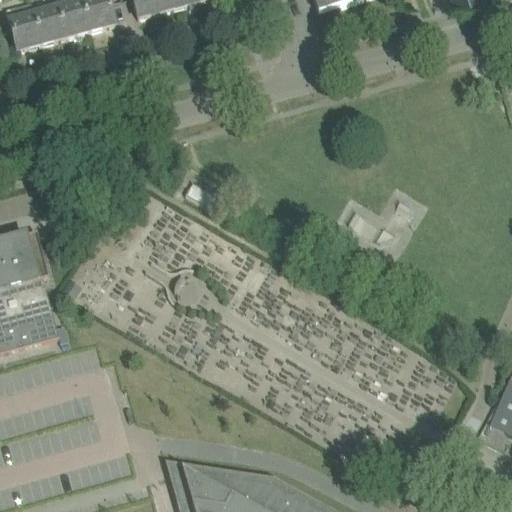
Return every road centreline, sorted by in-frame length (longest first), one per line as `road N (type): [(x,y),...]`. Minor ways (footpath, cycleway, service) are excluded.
road 1 (residential): [(0,165),(298,81)]
road 2 (residential): [(0,84),(275,10)]
road 3 (residential): [(298,81),(511,23)]
